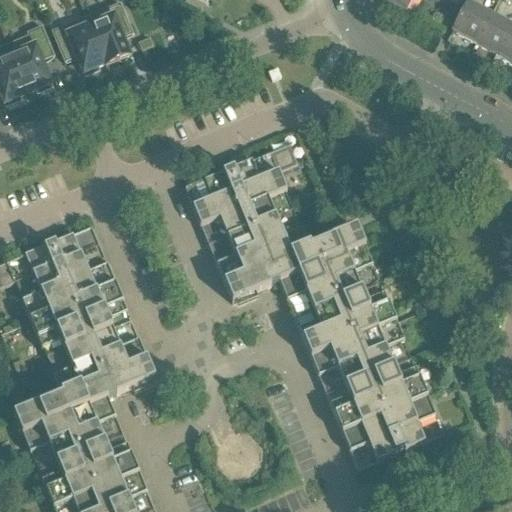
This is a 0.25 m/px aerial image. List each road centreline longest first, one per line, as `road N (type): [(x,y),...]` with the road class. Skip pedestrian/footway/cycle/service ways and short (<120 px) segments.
road 1 (residential): [(442,96),(410,148),(331,102),(312,101),(157,168)]
road 2 (residential): [(86,114),(344,8)]
road 3 (residential): [(322,511),(351,500),(283,342)]
road 4 (residential): [(93,195),(162,356),(188,346)]
road 5 (residential): [(188,346),(215,309),(157,168)]
road 6 (tertiary): [(442,96),(363,41),(344,8)]
road 7 (residential): [(200,376),(217,416),(142,447)]
